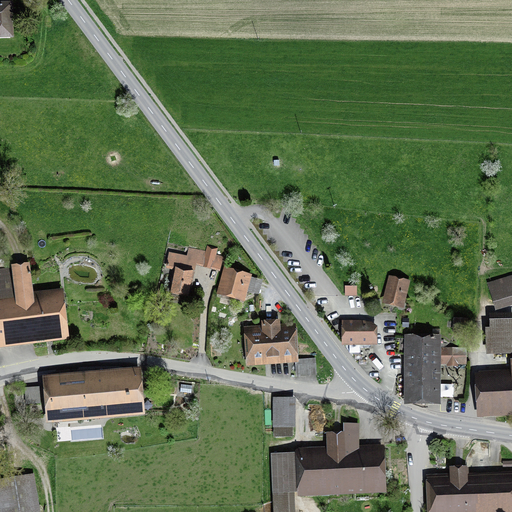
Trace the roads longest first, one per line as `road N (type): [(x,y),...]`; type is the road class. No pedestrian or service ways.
road 1 (secondary): [(365,389),(68,0)]
road 2 (residential): [(365,389),(321,391),(88,357),(0,378)]
